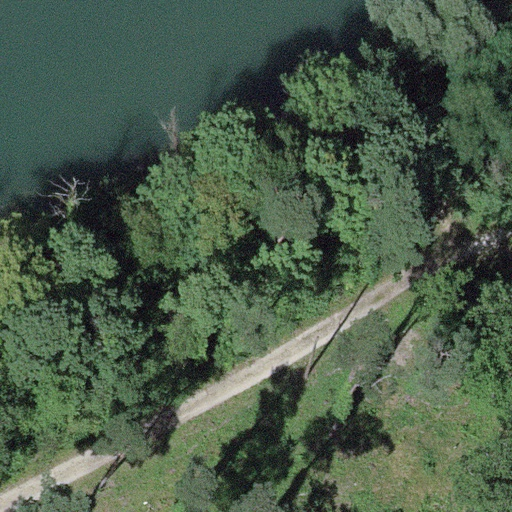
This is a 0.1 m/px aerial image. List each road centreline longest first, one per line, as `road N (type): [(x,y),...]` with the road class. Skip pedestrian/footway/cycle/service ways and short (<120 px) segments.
road 1 (track): [(511,273),(480,247),(0,499)]
road 2 (track): [(0,293),(511,86)]
